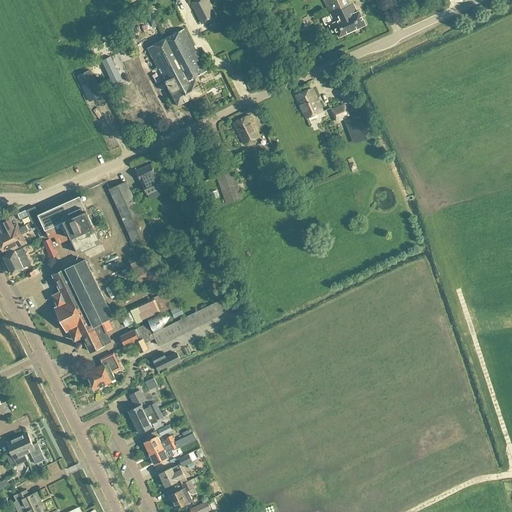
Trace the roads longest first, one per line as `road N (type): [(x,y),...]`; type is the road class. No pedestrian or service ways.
road 1 (tertiary): [(0,201),(42,196),(478,0)]
road 2 (residential): [(155,511),(107,415),(77,429)]
